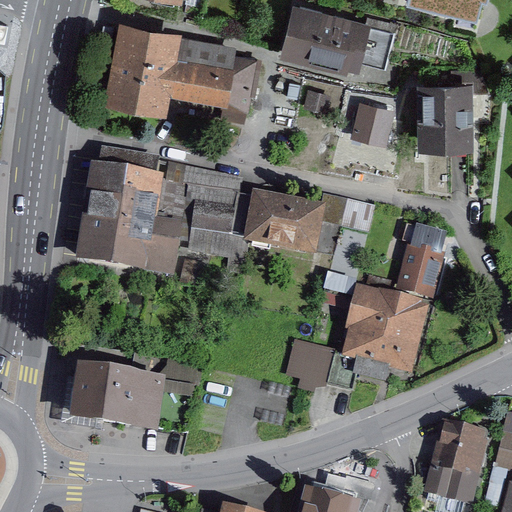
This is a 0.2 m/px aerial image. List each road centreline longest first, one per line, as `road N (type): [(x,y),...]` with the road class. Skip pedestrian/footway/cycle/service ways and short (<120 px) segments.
road 1 (residential): [(39,136),(444,209),(462,225),(511,332)]
road 2 (tertiary): [(140,481),(287,461),(357,439),(511,369)]
road 3 (secondary): [(24,313),(39,136)]
road 4 (secondary): [(39,136),(64,0)]
road 5 (tertiary): [(19,507),(140,481)]
road 6 (secondary): [(25,434),(24,313)]
